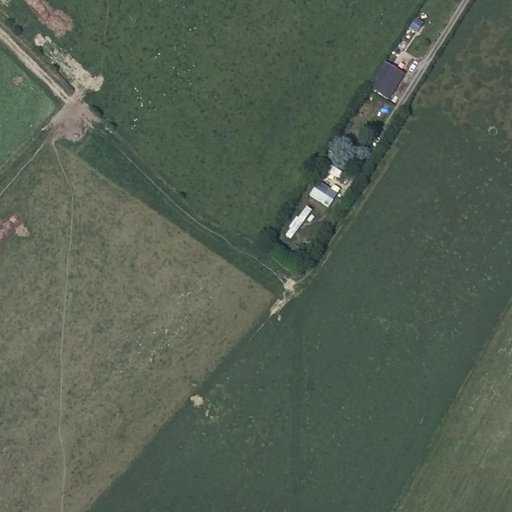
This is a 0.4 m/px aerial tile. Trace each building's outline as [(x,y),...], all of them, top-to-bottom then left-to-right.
[(420,24),(414,20),(408,28),(415,33),(420,24)] [(369,89),(387,99),(401,75),(384,64),(369,89)] [(323,160),(328,163),(333,154),(328,151),(323,160)] [(327,206),(335,194),(318,183),(310,196),(327,206)] [(285,235),(291,239),(308,210),(302,207),(285,235)]
